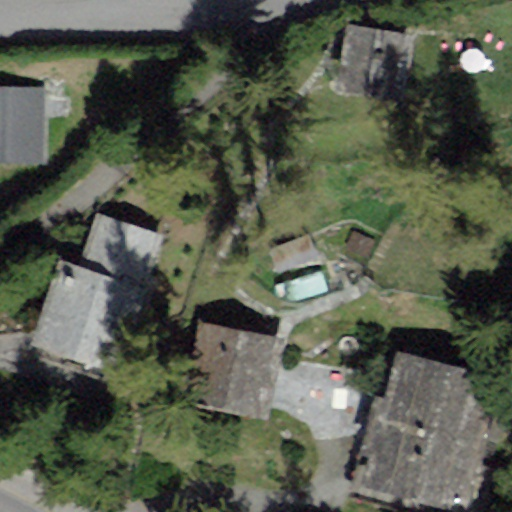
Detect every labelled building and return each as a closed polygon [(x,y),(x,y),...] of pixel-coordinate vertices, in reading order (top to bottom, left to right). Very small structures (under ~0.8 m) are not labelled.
[(398,40),(329,31),(319,102),(388,112),(398,40)] [(0,154),(48,154),(46,77),(0,78),(0,154)] [(147,235),(89,220),(69,272),(41,265),(11,342),(124,379),(150,297),(128,291),(147,235)] [(271,342),(185,326),(172,402),(257,417),(271,342)] [(454,511),(490,388),(380,357),(341,496),(395,511),(454,511)]
